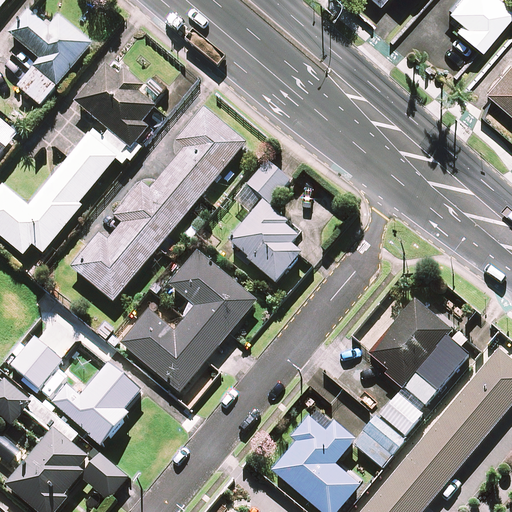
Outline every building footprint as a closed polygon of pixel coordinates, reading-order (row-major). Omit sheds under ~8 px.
[(0,0),(0,15),(12,0),(0,0)] [(458,0),(448,13),(461,24),(455,31),(479,51),(511,13),(495,0),(458,0)] [(51,34),(30,17),(11,39),(42,65),(20,92),(42,110),(93,50),(61,22),(51,34)] [(145,88),(114,63),(77,108),(100,127),(31,212),(5,190),(0,195),(0,238),(25,259),(34,248),(45,257),(83,211),(80,209),(117,163),(127,171),(154,137),(144,128),(158,111),(139,96),(145,88)] [(511,64),(485,95),(511,118),(511,64)] [(170,93),(157,80),(144,94),(157,106),(170,93)] [(247,148),(206,113),(177,147),(186,154),(151,196),(142,189),(116,219),(125,226),(108,246),(99,239),(73,271),(115,307),(247,148)] [(291,186),(268,166),(249,188),(271,208),(291,186)] [(301,240),(266,208),(231,246),(276,288),(303,259),(292,249),(301,240)] [(258,306),(199,256),(171,290),(197,311),(176,336),(151,315),(123,348),(182,397),(258,306)] [(64,313),(40,293),(24,313),(44,329),(36,339),(69,366),(90,341),(60,317),(64,313)] [(380,419),(405,440),(424,417),(422,415),(470,358),(462,351),(468,344),(453,331),(451,334),(416,305),(372,358),(391,374),(387,378),(403,391),(380,419)] [(417,511),(511,397),(511,341),(502,334),(365,499),(380,511),(417,511)] [(143,395),(112,368),(91,393),(78,382),(55,408),(94,441),(100,434),(112,444),(128,425),(122,420),(143,395)] [(33,405),(7,384),(0,392),(0,418),(13,429),(33,405)] [(357,445),(318,413),(293,443),(298,448),(275,475),(319,511),(343,511),(363,488),(338,468),(357,445)] [(405,440),(380,419),(356,447),(384,471),(408,443),(405,440)] [(89,463),(55,434),(8,491),(33,511),(62,511),(70,503),(66,500),(86,477),(81,473),(89,463)] [(24,458),(5,440),(0,444),(0,458),(13,470),(24,458)] [(130,482),(103,459),(84,483),(111,505),(130,482)]
